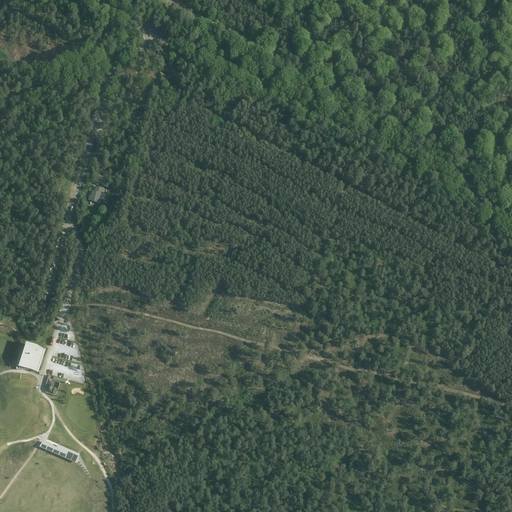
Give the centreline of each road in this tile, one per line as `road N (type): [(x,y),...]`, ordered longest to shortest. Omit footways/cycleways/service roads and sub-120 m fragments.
road 1 (tertiary): [(511,214),(95,0)]
road 2 (track): [(69,293),(511,406)]
road 3 (track): [(511,273),(162,94),(116,62)]
road 4 (track): [(113,511),(101,466),(38,387)]
road 5 (track): [(0,103),(116,62)]
